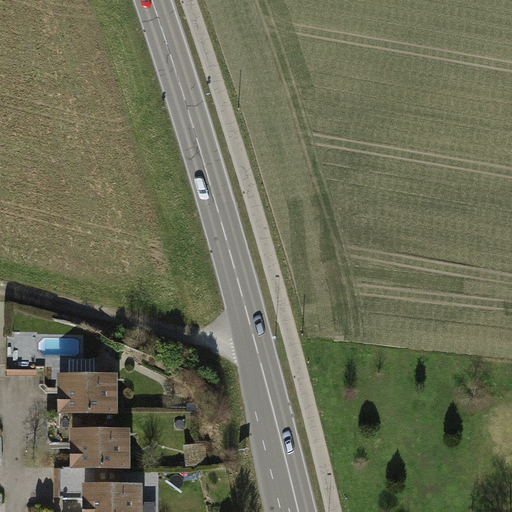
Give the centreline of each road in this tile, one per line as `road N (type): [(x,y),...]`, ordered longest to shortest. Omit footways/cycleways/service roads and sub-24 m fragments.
road 1 (primary): [(149,0),(253,334),(296,511)]
road 2 (track): [(0,286),(210,341),(253,334)]
